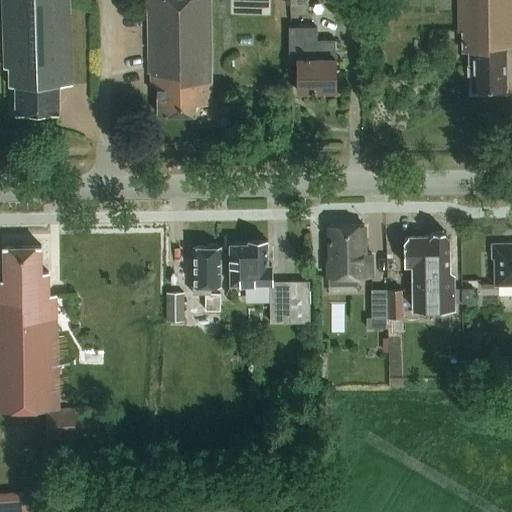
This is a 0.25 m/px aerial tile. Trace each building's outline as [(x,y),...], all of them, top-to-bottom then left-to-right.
[(60,85),(71,85),(68,0),(2,0),(5,68),(9,68),(10,85),(16,85),(16,112),(60,112),(60,85)] [(196,104),(212,104),(210,0),(147,0),(149,73),(151,73),(151,84),(158,84),(158,113),(196,113),(196,104)] [(511,0),(459,0),(460,32),(463,32),(464,52),(468,52),(468,64),(474,64),(474,90),(506,89),(505,46),(511,46),(511,0)] [(298,92),(336,92),(336,40),(317,40),(317,27),(289,27),(290,64),(298,64),(298,92)] [(366,253),(365,246),(365,225),(330,225),(331,259),(329,259),(329,276),(373,275),(373,253),(366,253)] [(414,308),(455,308),(454,274),(450,270),(449,235),(445,231),(434,231),(430,236),(409,236),(404,241),(405,265),(413,265),(414,308)] [(230,241),(230,259),(231,282),(271,282),(271,320),(310,320),(310,279),(273,279),(273,262),(269,262),(269,238),(248,239),(249,240),(230,241)] [(511,245),(508,246),(508,243),(492,244),(493,257),(495,257),(495,285),(511,284),(511,245)] [(221,283),(221,244),(193,244),(193,291),(205,291),(205,308),(220,308),(220,291),(211,291),(211,287),(209,287),(209,283),(221,283)] [(112,406),(58,407),(57,295),(49,295),(49,271),(42,271),(42,245),(4,245),(5,279),(0,279),(0,409),(47,409),(48,439),(113,438),(112,406)] [(474,288),(463,288),(463,303),(474,303),(474,288)] [(388,327),(388,289),(371,290),(372,317),(367,317),(367,327),(388,327)] [(403,333),(403,289),(388,289),(389,317),(392,317),(392,333),(403,333)] [(185,320),(185,292),(167,292),(167,320),(185,320)] [(41,511),(40,488),(0,490),(0,511),(41,511)]
